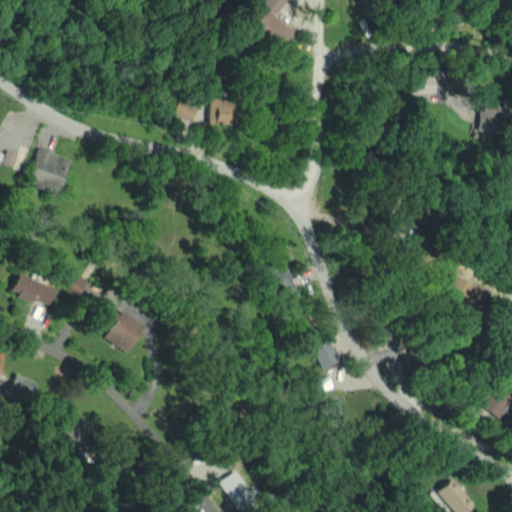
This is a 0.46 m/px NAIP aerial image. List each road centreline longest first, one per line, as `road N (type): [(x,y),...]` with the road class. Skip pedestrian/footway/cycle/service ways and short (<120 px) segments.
road 1 (residential): [(298,209),(333,300),(389,391),(511,474)]
road 2 (residential): [(0,81),(78,126),(241,172),(298,209)]
road 3 (residential): [(212,511),(120,397),(59,354),(0,327)]
road 4 (residential): [(298,209),(316,158),(319,0)]
road 5 (residential): [(318,59),(388,41),(452,42),(511,60)]
